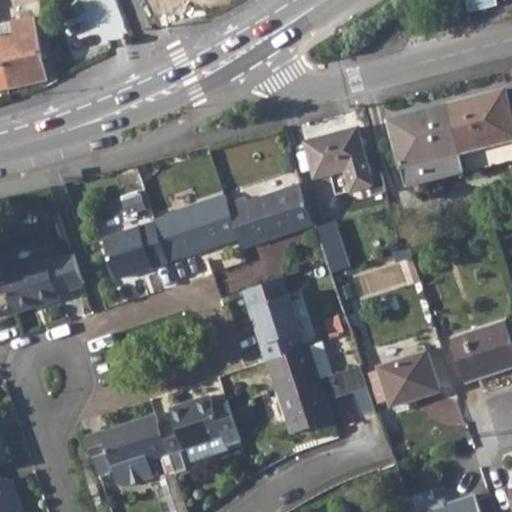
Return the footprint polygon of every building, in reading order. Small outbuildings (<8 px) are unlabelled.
[(14,33),(0,35),(0,50),(8,88),(47,80),(33,14),(11,19),(14,33)] [(505,88),(449,102),(467,169),(511,156),(511,105),(511,106),(505,88)] [(467,169),(449,102),(390,118),(407,184),(467,169)] [(359,126),(305,140),(315,176),(331,173),(336,192),(367,184),(370,196),(385,192),(380,173),(371,175),(359,126)] [(245,193),(230,199),(241,234),(244,243),(315,220),(302,180),(247,197),(245,193)] [(227,191),(156,214),(157,217),(171,257),(184,252),(183,247),(210,238),(212,243),(241,234),(230,199),(227,191)] [(171,257),(157,217),(106,234),(119,274),(171,257)] [(183,247),(184,252),(212,243),(210,238),(183,247)] [(47,253),(3,268),(3,270),(16,307),(60,292),(58,288),(86,280),(76,249),(49,258),(47,253)] [(244,286),(250,303),(289,291),(283,272),(244,286)] [(250,303),(258,325),(262,323),(267,339),(263,340),(268,357),(269,356),(304,345),(298,329),(302,328),(290,291),(289,291),(250,303)] [(511,340),(505,319),(452,336),(467,380),(511,365),(511,340)] [(262,323),(258,325),(263,340),(267,339),(262,323)] [(304,345),(269,356),(293,430),(336,416),(322,373),(337,368),(326,337),(304,345)] [(427,351),(380,366),(394,405),(440,389),(427,351)] [(173,416),(160,420),(170,450),(223,433),(227,443),(243,439),(229,396),(214,401),(210,392),(170,405),(173,416)] [(160,420),(156,409),(89,433),(96,456),(111,451),(120,481),(127,484),(156,474),(151,457),(170,450),(160,420)] [(0,472),(0,511),(23,511),(20,502),(16,503),(6,476),(2,478),(0,472)] [(11,475),(6,476),(16,503),(20,502),(11,475)] [(431,511),(480,511),(475,495),(431,509),(431,511)] [(381,511),(377,500),(340,511),(381,511)]
